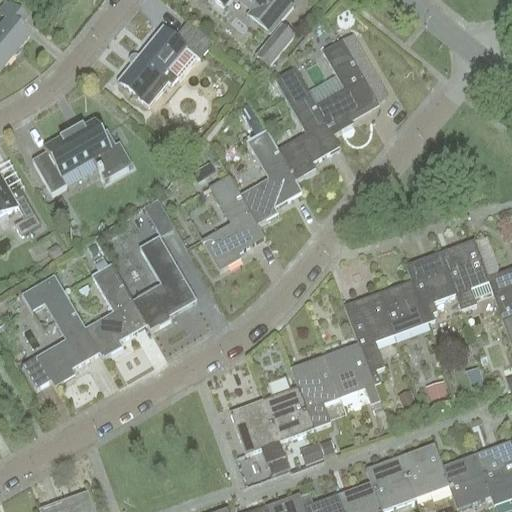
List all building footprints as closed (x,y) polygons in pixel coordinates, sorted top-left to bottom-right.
[(279,0),(210,0),(222,10),(230,0),(239,0),(253,12),(249,16),(271,35),(292,11),(279,0)] [(0,73),(28,38),(18,30),(26,21),(7,6),(0,14),(0,19),(4,22),(0,26),(0,73)] [(185,52),(195,60),(199,63),(213,46),(188,26),(175,42),(162,31),(136,61),(135,60),(132,60),(129,63),(129,66),(131,67),(116,84),(148,111),(169,87),(171,88),(177,81),(167,73),(185,52)] [(267,70),(293,40),(281,30),(255,60),(267,70)] [(316,109),(334,141),(354,130),(351,124),(379,108),(344,46),(324,57),(344,93),(316,109)] [(341,154),(334,141),(316,109),(295,72),(276,82),(307,138),(279,154),(297,185),(317,174),(314,168),(341,154)] [(85,166),(97,187),(126,171),(113,148),(111,149),(109,150),(102,138),(98,140),(91,128),(70,140),(69,137),(39,154),(38,155),(41,160),(27,168),(45,200),(59,192),(54,184),(85,166)] [(304,198),(297,185),(279,154),(268,134),(249,144),(270,183),(241,199),(259,231),(280,219),(276,213),(304,198)] [(205,190),(221,182),(213,165),(196,172),(205,190)] [(259,231),(241,199),(230,179),(211,190),(233,228),(204,244),(221,275),(242,264),(238,258),(266,243),(259,231)] [(0,220),(17,211),(24,223),(15,229),(21,239),(41,228),(34,217),(24,199),(14,204),(0,180),(0,220)] [(134,214),(141,234),(155,229),(158,238),(173,233),(162,203),(134,214)] [(131,304),(147,331),(149,335),(171,323),(169,319),(196,303),(160,240),(140,252),(161,287),(133,303),(131,304)] [(101,254),(96,243),(86,248),(92,259),(101,254)] [(491,288),(488,282),(477,252),(475,245),(439,258),(455,301),(460,314),(476,308),(471,295),(488,289),(491,288)] [(434,308),(455,301),(439,258),(406,270),(412,286),(422,313),(423,312),(429,328),(436,325),(433,318),(437,317),(434,308)] [(131,304),(133,303),(112,268),(92,279),(113,315),(86,331),(84,332),(100,359),(102,363),(123,351),(121,347),(147,331),(131,304)] [(511,273),(488,282),(491,288),(488,289),(502,327),(503,326),(511,351),(511,273)] [(84,332),(86,331),(56,279),(23,298),(32,314),(45,307),(65,343),(36,360),(36,361),(22,369),(36,393),(50,385),(54,391),(75,379),(72,375),(100,359),(84,332)] [(429,328),(423,312),(422,313),(412,286),(379,298),(395,340),(429,328)] [(359,349),(375,391),(382,389),(376,373),(383,370),(375,347),(395,340),(379,298),(345,311),(359,349)] [(325,361),(341,404),(364,395),(369,410),(379,406),(374,391),(375,391),(359,349),(325,361)] [(307,416),(314,434),(332,427),(325,409),(341,404),(325,361),(291,373),(298,392),(307,416)] [(449,399),(444,384),(426,390),(430,404),(449,399)] [(314,434),(307,416),(298,392),(265,405),(280,447),(314,434)] [(291,475),(280,447),(265,405),(230,417),(245,460),(261,454),(266,470),(267,469),(272,481),(291,475)] [(335,456),(331,444),(320,448),(324,460),(335,456)] [(323,462),(317,447),(300,453),(305,469),(323,462)] [(511,452),(510,447),(477,460),(492,501),(511,493),(511,452)] [(449,491),(443,472),(435,450),(400,463),(415,504),(449,491)] [(443,472),(449,491),(456,511),(460,511),(492,501),(477,460),(443,472)] [(381,511),(392,511),(415,504),(400,463),(366,475),(371,488),(381,511)] [(381,511),(371,488),(338,500),(342,511),(381,511)] [(94,511),(89,496),(44,511),(94,511)] [(304,511),(300,500),(266,511),(304,511)] [(342,511),(338,500),(305,511),(342,511)]
